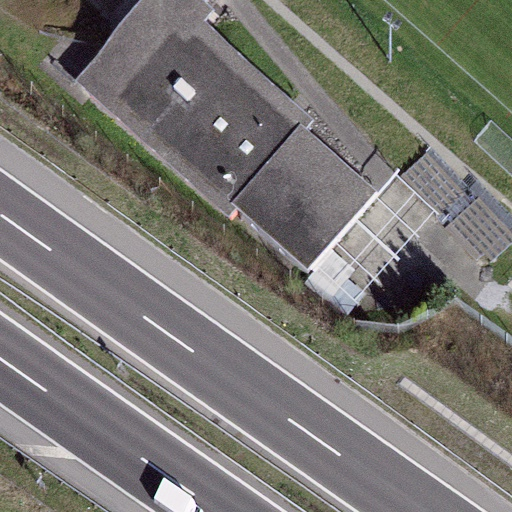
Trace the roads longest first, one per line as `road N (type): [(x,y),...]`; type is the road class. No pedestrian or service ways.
road 1 (motorway): [(423,511),(0,213)]
road 2 (motorway): [(0,359),(218,511)]
